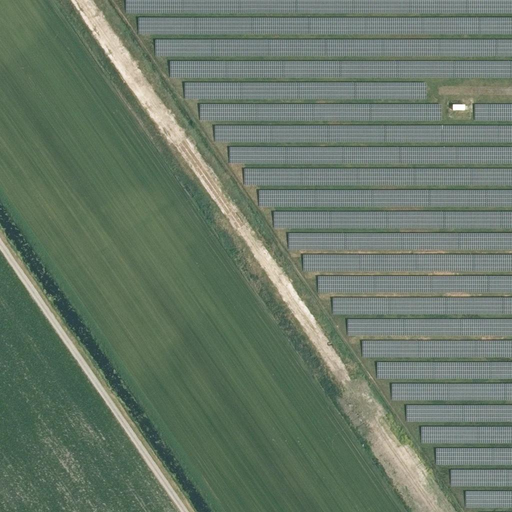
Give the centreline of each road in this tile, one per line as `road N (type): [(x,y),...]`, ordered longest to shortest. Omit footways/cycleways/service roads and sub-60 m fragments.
road 1 (track): [(75,0),(433,511)]
road 2 (track): [(0,245),(183,511)]
